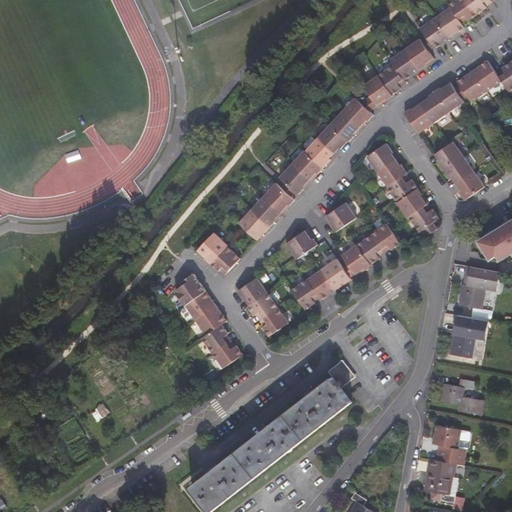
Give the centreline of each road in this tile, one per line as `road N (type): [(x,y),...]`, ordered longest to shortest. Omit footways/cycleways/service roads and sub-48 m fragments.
road 1 (track): [(0,234),(55,232),(138,201),(309,0)]
road 2 (residential): [(275,371),(76,511)]
road 3 (residential): [(382,121),(219,293)]
road 4 (residential): [(440,273),(388,287),(275,371)]
road 5 (residential): [(511,26),(382,121)]
road 6 (residential): [(404,400),(314,511)]
road 7 (residential): [(440,273),(423,367),(404,400)]
road 8 (residential): [(382,121),(451,221)]
